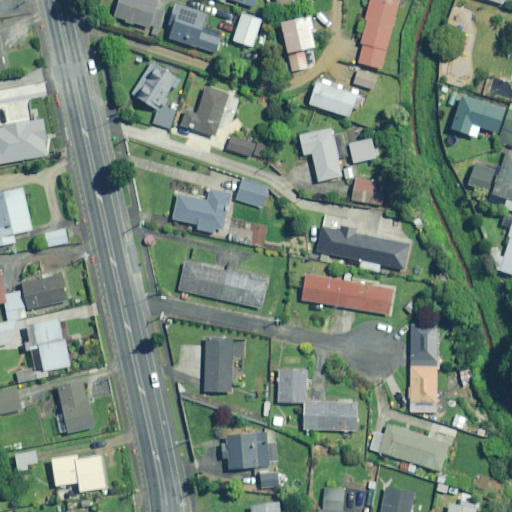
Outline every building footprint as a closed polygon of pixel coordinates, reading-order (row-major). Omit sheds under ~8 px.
[(161,0),(160,0),(120,0),(114,15),(149,29),(161,0)] [(276,0),(278,8),(309,2),(308,0),(276,0)] [(400,1),(397,0),(370,0),(360,39),(365,40),(359,63),(382,69),(400,1)] [(208,14),(176,4),(169,25),(173,26),(169,39),(217,53),(223,33),(203,27),(208,14)] [(262,19),(243,13),(234,41),(253,47),(262,19)] [(316,48),(309,17),(282,23),(291,72),(308,69),(304,50),(316,48)] [(170,99),(167,97),(173,88),(177,91),(183,80),(179,77),(153,61),(133,95),(158,111),(163,104),(166,106),(170,99)] [(377,75),(358,69),(354,84),(373,89),(377,75)] [(342,87),(318,79),(310,105),(350,118),(353,107),(359,109),(363,97),(341,90),(342,87)] [(511,90),(511,84),(501,81),(496,94),(509,99),(511,90)] [(198,111),(187,107),(181,124),(216,136),(230,96),(206,88),(198,111)] [(508,111),(464,96),(453,130),(477,138),(481,127),(500,134),(508,111)] [(177,113),(164,107),(156,124),(169,130),(177,113)] [(511,110),(509,109),(499,141),(511,145),(511,110)] [(2,111),(0,110),(0,138),(15,139),(15,116),(2,115),(2,111)] [(333,136),(332,129),(300,136),(304,155),(313,153),(320,182),(342,177),(338,159),(348,157),(343,134),(333,136)] [(255,143),(233,136),(229,150),(251,157),(255,143)] [(511,152),(510,151),(494,192),(511,199),(511,152)] [(495,169),(477,163),(469,186),(488,192),(495,169)] [(387,185),(356,179),(352,200),(382,206),(387,185)] [(269,188),(243,180),(236,200),(262,209),(269,188)] [(33,231),(24,189),(0,194),(0,246),(16,243),(14,235),(33,231)] [(231,195),(210,191),(208,201),(179,195),(174,220),(198,225),(197,230),(215,233),(216,229),(224,231),(231,195)] [(356,231),(341,227),(340,231),(323,228),(318,252),(404,271),(409,245),(355,234),(356,231)] [(68,243),(65,229),(45,234),(48,247),(68,243)] [(511,232),(501,272),(511,274),(511,232)] [(268,281),(186,262),(180,290),(261,309),(268,281)] [(28,309),(29,310),(68,302),(62,273),(23,281),(25,291),(28,309)] [(395,290),(306,274),(301,300),(390,315),(395,290)] [(27,317),(25,309),(28,309),(25,291),(6,295),(8,304),(6,305),(9,320),(27,317)] [(71,366),(60,319),(27,327),(38,374),(71,366)] [(0,346),(13,343),(18,320),(0,324),(0,346)] [(438,361),(439,324),(412,324),(411,361),(438,361)] [(235,340),(207,338),(206,347),(180,346),(179,366),(174,365),(174,380),(206,381),(205,392),(233,393),(233,385),(242,385),(243,363),(249,364),(250,353),(239,352),(239,359),(234,359),(235,340)] [(438,367),(411,367),(410,412),(437,413),(438,367)] [(306,370),(280,369),(278,402),(305,403),(306,370)] [(94,428),(84,382),(57,388),(64,416),(57,418),(61,436),(94,428)] [(0,414),(21,410),(16,388),(0,391),(0,414)] [(305,403),(304,429),(357,432),(358,404),(305,401),(305,403)] [(449,443),(388,424),(385,436),(376,433),(371,450),(440,471),(449,443)] [(277,460),(275,444),(266,445),(266,440),(254,441),(253,431),(227,433),(228,445),(222,446),(223,459),(228,459),(229,470),(271,466),(270,461),(277,460)] [(38,467),(34,452),(17,457),(21,471),(38,467)] [(104,490),(102,458),(52,462),(54,486),(81,484),(81,491),(104,490)] [(279,487),(278,474),(258,476),(259,489),(279,487)] [(446,476),(439,476),(438,492),(448,493),(448,485),(446,485),(446,476)] [(351,511),(352,511),(343,510),(345,491),(323,489),(321,511),(351,511)] [(410,511),(413,495),(387,490),(383,511),(410,511)] [(448,511),(475,511),(477,508),(480,509),(482,501),(463,497),(461,507),(450,505),(448,511)]
